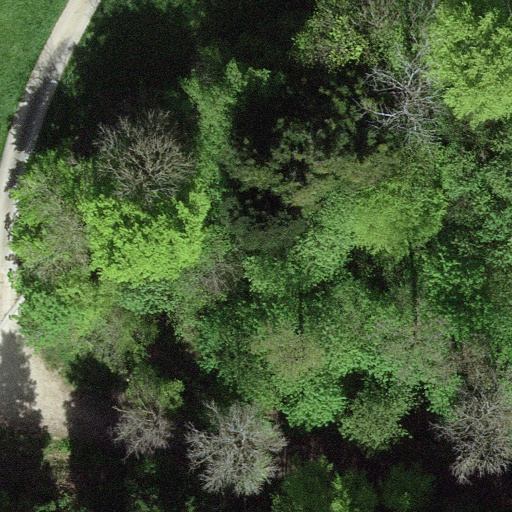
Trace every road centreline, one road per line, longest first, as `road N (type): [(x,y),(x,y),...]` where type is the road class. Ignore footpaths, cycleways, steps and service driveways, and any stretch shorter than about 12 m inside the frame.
road 1 (track): [(0,391),(121,451),(511,498)]
road 2 (track): [(86,0),(22,147),(0,339)]
